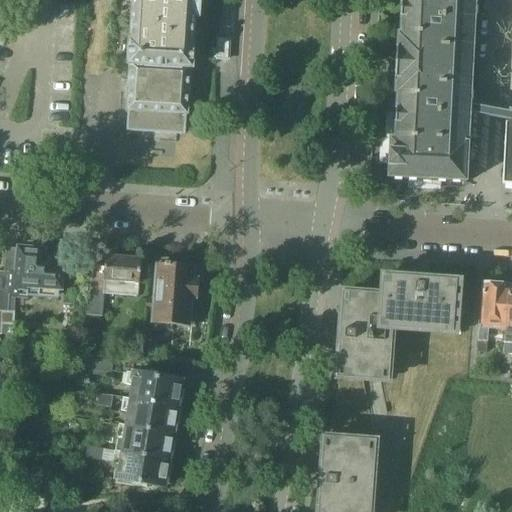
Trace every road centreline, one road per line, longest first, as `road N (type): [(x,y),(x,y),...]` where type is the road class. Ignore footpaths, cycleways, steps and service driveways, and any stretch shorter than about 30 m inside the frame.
road 1 (tertiary): [(252,225),(242,353),(216,511)]
road 2 (tertiary): [(280,511),(323,226)]
road 3 (residential): [(0,199),(252,225)]
road 4 (tertiary): [(323,226),(344,0)]
road 5 (tertiary): [(261,0),(252,225)]
road 6 (residential): [(323,226),(511,242)]
